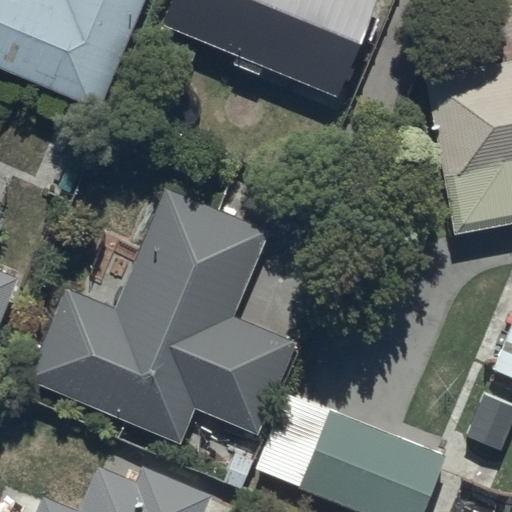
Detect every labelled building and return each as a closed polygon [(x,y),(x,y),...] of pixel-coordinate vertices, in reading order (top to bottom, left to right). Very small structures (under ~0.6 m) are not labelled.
[(0,0),(0,58),(96,99),(138,0),(0,0)] [(166,0),(160,16),(334,87),(369,0),(166,0)] [(511,51),(423,68),(451,226),(511,215),(511,51)] [(25,372),(179,436),(193,402),(255,427),(294,336),(231,310),(266,224),(164,181),(113,301),(64,280),(25,372)] [(0,310),(16,271),(0,264),(0,215),(1,214),(0,213),(0,310)] [(511,312),(491,363),(511,371),(511,312)] [(466,430),(499,444),(511,411),(511,401),(483,390),(466,430)] [(296,481),(374,511),(417,511),(443,449),(328,403),(296,481)] [(201,511),(211,489),(141,459),(135,475),(96,459),(77,505),(42,490),(32,511),(201,511)]
